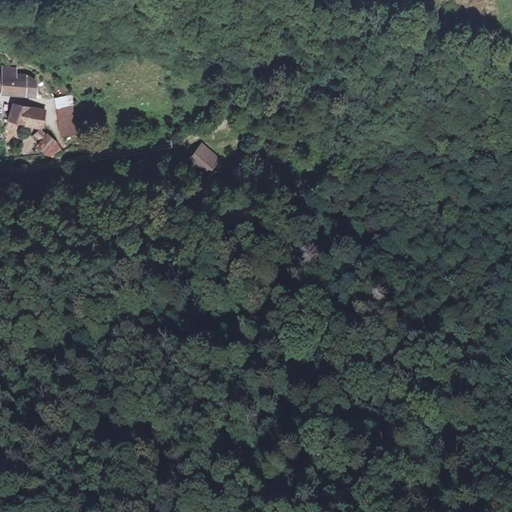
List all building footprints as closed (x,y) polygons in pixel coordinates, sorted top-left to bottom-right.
[(0,91),(34,95),(36,84),(25,78),(22,78),(17,77),(16,69),(5,68),(5,77),(0,76),(0,91)] [(74,100),(62,103),(63,112),(76,110),(74,100)] [(9,124),(35,129),(38,111),(16,106),(9,124)] [(86,135),(80,110),(76,110),(63,112),(68,138),(86,135)] [(47,113),(38,111),(35,129),(44,131),(47,113)] [(49,153),(57,144),(59,143),(44,131),(39,136),(46,142),(41,147),(49,153)] [(49,153),(55,158),(63,150),(57,144),(49,153)] [(224,161),(205,146),(191,162),(210,177),(224,161)]
